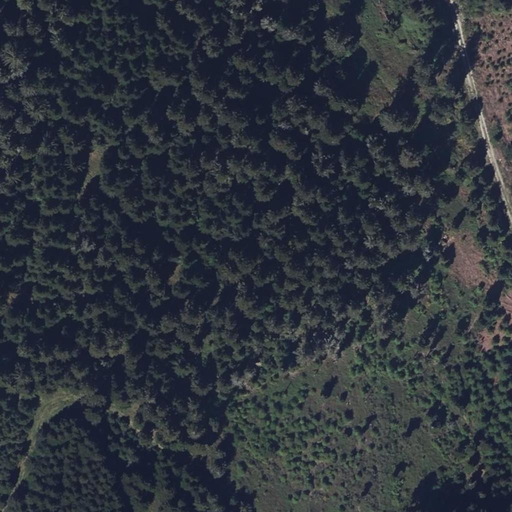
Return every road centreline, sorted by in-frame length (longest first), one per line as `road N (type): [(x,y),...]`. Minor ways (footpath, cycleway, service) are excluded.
road 1 (track): [(262,511),(121,415),(53,403),(0,511)]
road 2 (track): [(511,213),(486,146),(451,0)]
